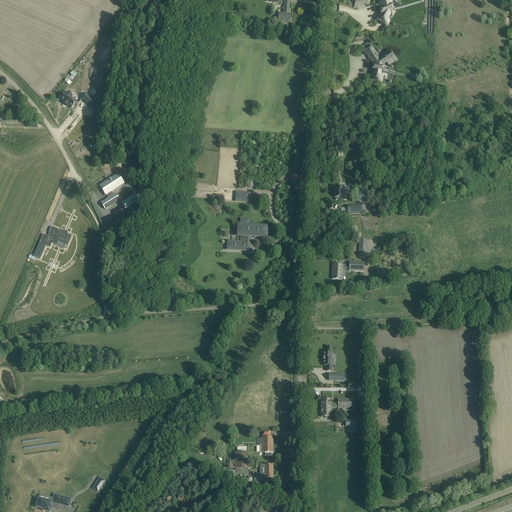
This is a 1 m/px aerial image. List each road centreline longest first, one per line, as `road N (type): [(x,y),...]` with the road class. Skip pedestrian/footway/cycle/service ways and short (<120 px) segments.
road 1 (unclassified): [(307,511),(303,298),(317,107)]
road 2 (unclassified): [(317,107),(441,82)]
